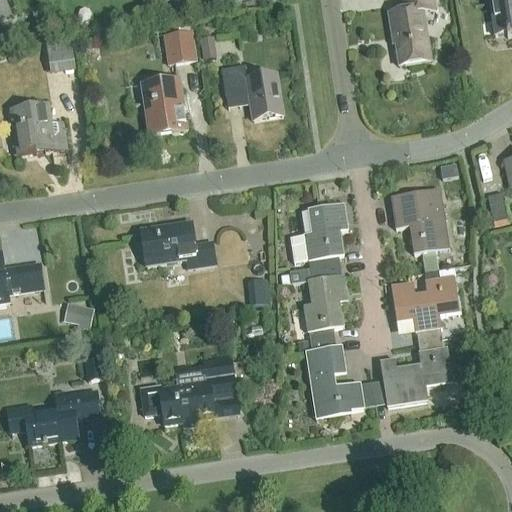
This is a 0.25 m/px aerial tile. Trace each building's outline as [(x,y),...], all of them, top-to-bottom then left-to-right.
[(400,67),(431,63),(423,15),(436,13),(433,0),(403,0),(406,13),(388,16),(392,39),(394,39),(399,70),(401,70),(400,67)] [(511,0),(489,0),(496,38),(508,36),(508,39),(511,38),(511,0)] [(167,70),(196,65),(191,36),(163,40),(167,70)] [(202,64),(215,62),(212,41),(199,43),(202,64)] [(46,47),(51,78),(75,74),(70,43),(46,47)] [(254,125),(283,120),(276,77),(248,82),(246,69),(222,73),(227,100),(249,96),(251,108),(254,125)] [(149,141),(185,136),(178,83),(141,88),(149,141)] [(16,161),(66,154),(61,125),(50,127),(47,108),(9,114),(16,161)] [(511,159),(503,162),(510,190),(511,189),(511,159)] [(414,259),(436,256),(434,243),(447,241),(440,194),(391,202),(396,233),(409,231),(414,259)] [(492,227),(508,223),(502,198),(486,202),(492,227)] [(312,239),(290,242),(294,267),(310,265),(312,279),(306,280),(305,276),(289,278),(291,288),(307,286),(341,280),(338,261),(344,260),(340,235),(348,234),(344,209),(308,215),(312,239)] [(187,273),(215,269),(211,246),(194,249),(190,227),(141,235),(146,271),(185,265),(187,273)] [(0,309),(9,308),(8,299),(31,295),(26,270),(2,274),(0,259),(0,309)] [(440,285),(439,275),(425,277),(428,299),(416,301),(414,289),(393,292),(399,327),(414,325),(416,338),(418,338),(420,348),(442,344),(443,344),(442,334),(443,333),(441,320),(460,317),(454,282),(440,285)] [(309,336),(312,355),(336,352),(333,333),(344,331),(340,306),(348,305),(344,280),(341,280),(307,286),(311,310),(303,312),(307,337),(309,336)] [(268,308),(266,284),(246,286),(248,310),(268,308)] [(73,304),(68,324),(94,330),(98,310),(73,304)] [(380,366),(387,412),(428,405),(426,391),(452,387),(447,352),(443,353),(442,344),(420,348),(421,357),(419,357),(421,370),(396,374),(395,364),(380,366)] [(336,352),(312,355),(307,356),(316,410),(328,408),(330,421),(351,418),(351,415),(365,413),(361,388),(335,392),(333,380),(346,378),(342,351),(336,352)] [(88,387),(104,384),(99,354),(83,357),(88,387)] [(202,366),(205,387),(159,394),(159,390),(139,393),(143,420),(161,418),(163,430),(182,427),(183,432),(193,430),(193,426),(214,423),(211,403),(235,399),(230,362),(202,366)] [(11,438),(28,435),(30,451),(76,444),(73,426),(98,422),(94,397),(56,403),(58,416),(31,420),(30,411),(7,414),(11,438)]
